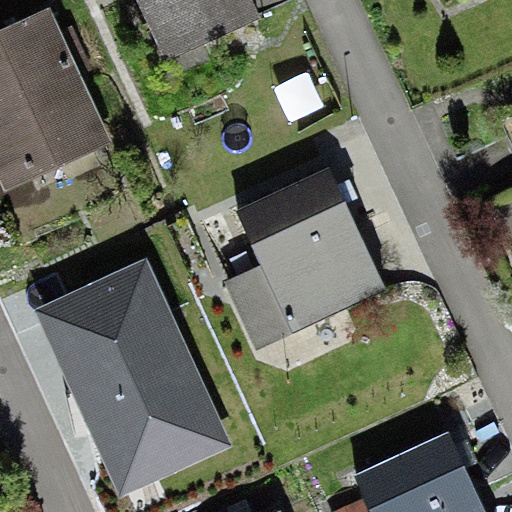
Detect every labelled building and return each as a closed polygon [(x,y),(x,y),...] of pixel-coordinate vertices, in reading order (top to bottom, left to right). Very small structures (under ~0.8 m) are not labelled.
[(258,15),(251,0),(139,0),(158,40),(195,23),(203,41),(258,15)] [(101,133),(45,11),(0,32),(0,167),(5,177),(101,133)] [(330,169),(238,212),(292,330),(384,287),(330,169)] [(93,324),(138,303),(123,271),(78,292),(93,324)] [(484,511),(449,434),(356,477),(372,511),(484,511)]
